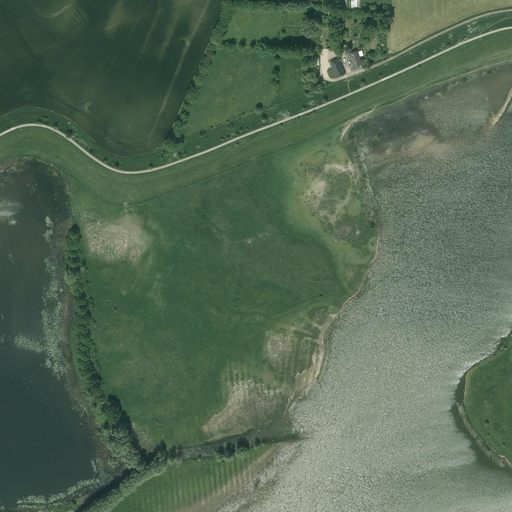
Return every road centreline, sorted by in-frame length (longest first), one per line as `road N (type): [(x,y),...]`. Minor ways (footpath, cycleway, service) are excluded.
road 1 (track): [(103,511),(170,466),(166,391),(226,266),(214,165),(259,130)]
road 2 (unclassified): [(366,69),(478,16),(511,11)]
